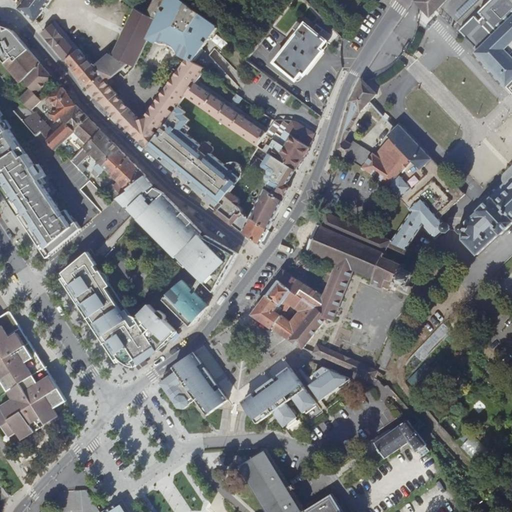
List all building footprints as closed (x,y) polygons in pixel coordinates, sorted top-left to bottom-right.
[(21,0),(18,7),(36,21),(44,9),(48,4),(51,0),(21,0)] [(184,57),(189,60),(193,62),(220,27),(220,24),(195,6),(186,0),(157,0),(151,14),(160,18),(150,38),(157,41),(161,40),(168,40),(173,41),(178,44),(181,47),(183,52),(184,57)] [(417,0),(416,1),(419,4),(431,17),(447,0),(417,0)] [(507,85),(511,80),(511,55),(510,54),(506,49),(511,43),(511,0),(490,0),(479,11),(484,17),(481,20),(475,15),(460,30),(479,49),(475,53),(507,85)] [(46,33),(90,85),(103,74),(109,81),(130,61),(137,65),(150,38),(160,18),(151,14),(143,10),(138,7),(132,18),(125,33),(115,53),(113,52),(96,66),(81,48),(76,52),(54,26),(46,32),(46,33)] [(321,33),(325,28),(318,23),(315,27),(307,22),(304,25),(299,21),(295,26),(300,30),(276,62),(301,82),(306,75),(309,77),(329,51),(326,49),(332,42),(321,33)] [(0,186),(4,193),(20,216),(30,232),(34,238),(35,240),(48,258),(83,229),(82,228),(79,223),(76,224),(67,211),(63,214),(45,186),(48,184),(45,179),(48,177),(40,165),(37,167),(28,155),(24,157),(15,144),(18,141),(11,130),(9,131),(0,117),(0,57),(2,58),(4,61),(6,63),(5,64),(17,78),(22,74),(26,80),(42,62),(16,32),(12,29),(9,28),(3,26),(0,25),(0,186)] [(178,107),(186,97),(196,83),(198,81),(205,72),(207,69),(193,62),(189,60),(182,70),(159,98),(176,110),(178,107)] [(54,76),(42,62),(26,80),(32,87),(37,92),(50,80),(54,76)] [(26,80),(22,74),(17,78),(22,83),(26,80)] [(110,108),(115,112),(125,102),(118,94),(119,93),(109,81),(103,74),(90,85),(110,108)] [(338,150),(344,154),(351,143),(345,139),(363,109),(379,94),(365,80),(364,78),(349,105),(337,149),(338,150)] [(196,83),(186,97),(258,147),(267,135),(268,133),(231,108),(196,83)] [(42,99),(37,92),(32,87),(21,97),(25,101),(33,108),(42,99)] [(78,106),(63,87),(52,96),(60,106),(52,112),(59,121),(64,117),(78,106)] [(243,99),(237,95),(233,101),(237,104),(239,105),(243,99)] [(128,126),(148,147),(163,128),(176,110),(159,98),(143,120),(130,107),(119,117),(128,126)] [(115,112),(119,117),(130,107),(125,102),(115,112)] [(89,117),(78,106),(64,117),(67,121),(51,135),(49,133),(53,129),(48,124),(44,127),(43,129),(44,130),(56,148),(58,146),(60,144),(76,129),(89,117)] [(191,182),(220,205),(221,204),(232,189),(227,185),(229,182),(234,186),(244,175),(244,174),(244,171),(243,169),(243,167),(241,165),(239,163),(237,162),(234,161),(232,162),(228,163),(226,165),(212,154),(214,151),(214,149),(213,147),(207,142),(205,142),(203,143),(201,145),(187,134),(192,128),(187,125),(190,120),(184,115),(186,113),(178,107),(176,110),(163,128),(148,147),(157,155),(178,172),(181,172),(186,175),(189,178),(191,182)] [(32,114),(44,127),(48,124),(36,111),(32,114)] [(43,129),(44,127),(32,114),(24,121),(36,135),(43,129)] [(102,130),(89,117),(76,129),(83,137),(81,139),(86,145),(102,130)] [(276,122),(268,133),(267,135),(272,138),(277,131),(280,127),(282,123),(277,120),(276,122)] [(285,120),(282,123),(280,127),(277,131),(283,136),(291,124),(285,120)] [(294,134),(311,146),(317,133),(304,124),(301,123),(299,126),(293,122),(291,124),(283,136),(277,131),(272,138),(276,140),(278,138),(288,141),(294,134)] [(391,186),(413,211),(393,241),(391,247),(411,256),(413,249),(408,247),(424,224),(436,238),(444,231),(447,232),(451,229),(451,225),(449,223),(445,223),(441,218),(467,193),(400,125),(390,137),(392,139),(377,155),(375,154),(374,155),(364,168),(386,182),(391,186)] [(120,149),(102,130),(86,145),(72,158),(76,162),(80,159),(82,160),(85,157),(84,155),(89,150),(100,160),(93,166),(95,168),(100,173),(107,167),(104,164),(120,149)] [(299,168),(311,146),(294,134),(288,141),(278,138),(276,140),(273,145),(270,149),(273,152),(298,169),(299,168)] [(351,143),(344,154),(364,168),(374,155),(353,141),(351,143)] [(148,177),(120,149),(104,164),(107,167),(119,180),(114,184),(113,183),(104,190),(113,202),(118,198),(129,191),(130,193),(148,177)] [(291,178),(298,169),(273,152),(265,162),(265,165),(271,169),(271,168),(273,167),(275,166),(277,167),(278,169),(291,178)] [(80,159),(76,162),(84,171),(88,167),(82,160),(80,159)] [(288,183),(291,178),(278,169),(277,167),(275,166),(273,167),(271,168),(271,169),(270,170),(271,172),(272,173),(269,184),(273,187),(287,194),(291,185),(288,183)] [(97,176),(100,173),(95,168),(92,170),(97,176)] [(155,193),(154,192),(158,188),(153,182),(148,177),(130,193),(129,191),(118,198),(135,211),(136,212),(140,208),(155,193)] [(511,186),(497,201),(493,198),(466,224),(463,223),(460,226),(460,229),(462,232),(465,232),(465,239),(478,254),(501,232),(503,233),(511,224),(511,186)] [(270,227),(287,194),(273,187),(272,189),(268,187),(255,212),(253,216),(270,227)] [(222,205),(224,207),(236,192),(232,189),(221,204),(222,205)] [(240,255),(208,236),(206,238),(204,236),(203,234),(204,233),(183,212),(181,210),(166,196),(158,190),(155,193),(140,208),(142,210),(145,213),(141,217),(180,256),(182,254),(186,258),(191,263),(190,266),(206,283),(213,289),(217,288),(221,288),(240,255)] [(240,227),(244,230),(252,217),(245,212),(245,210),(246,208),(244,206),(242,205),(241,203),(241,202),(242,199),(241,196),(236,192),(224,207),(220,212),(240,227)] [(309,252),(311,253),(311,252),(318,255),(318,256),(321,257),(321,256),(327,259),(326,260),(330,261),(331,261),(336,263),(339,264),(356,271),(374,279),(371,285),(383,290),(384,286),(391,289),(393,286),(397,288),(398,286),(406,290),(406,291),(409,292),(410,289),(415,275),(416,276),(417,273),(414,271),(413,272),(405,269),(407,265),(403,264),(402,265),(395,262),(396,260),(393,259),(392,260),(385,257),(385,256),(388,257),(389,253),(388,253),(391,247),(393,241),(327,213),(321,226),(321,227),(319,226),(315,237),(313,242),(312,241),(311,242),(313,243),(309,251),(307,250),(307,251),(309,252)] [(262,243),(270,227),(253,216),(252,217),(244,230),(262,243)] [(113,355),(119,363),(123,360),(125,363),(130,365),(136,367),(139,365),(159,351),(167,342),(171,338),(178,331),(177,331),(167,320),(161,315),(163,312),(161,310),(159,312),(156,310),(153,312),(148,308),(137,320),(133,320),(101,271),(100,271),(96,266),(98,264),(92,255),(90,252),(59,275),(62,279),(70,290),(78,303),(81,307),(93,325),(95,328),(99,333),(113,355)] [(332,280),(339,264),(336,263),(335,265),(333,265),(329,273),(332,274),(329,279),(332,280)] [(336,319),(356,271),(339,264),(332,280),(325,297),(320,308),(330,318),(335,320),(336,319)] [(282,279),(280,281),(294,291),(320,308),(325,297),(298,280),(287,272),(282,279)] [(208,310),(210,307),(199,296),(197,294),(188,291),(190,287),(184,281),(166,300),(187,321),(192,326),(208,310)] [(286,302),(294,291),(280,281),(273,291),(268,298),(281,308),(286,302)] [(286,302),(291,306),(300,313),(290,325),(282,318),(276,328),(292,340),(304,327),(320,308),(294,291),(286,302)] [(282,318),(277,314),(281,308),(268,298),(262,307),(256,315),(276,328),(282,318)] [(291,306),(286,302),(281,308),(277,314),(282,318),(291,306)] [(330,318),(320,308),(304,327),(292,340),(305,349),(327,322),(330,324),(333,323),(335,320),(330,318)] [(29,339),(11,310),(0,317),(0,380),(1,379),(14,399),(2,406),(5,411),(0,413),(0,418),(11,436),(18,432),(23,439),(32,433),(39,429),(60,415),(55,407),(68,399),(52,375),(34,346),(29,339)] [(446,339),(454,331),(445,322),(421,347),(414,355),(407,363),(415,371),(446,339)] [(314,353),(376,380),(377,379),(380,372),(329,349),(318,344),(314,353)] [(194,397),(197,401),(208,416),(219,407),(227,402),(229,400),(221,389),(218,392),(215,387),(210,381),(214,379),(205,366),(201,369),(199,366),(202,363),(197,356),(161,383),(163,386),(165,388),(168,392),(170,395),(180,408),(186,409),(190,406),(190,401),(194,397)] [(297,415),(286,401),(293,396),(303,411),(316,401),(309,391),(306,386),(290,365),(279,373),(282,377),(280,379),(272,384),(269,381),(258,389),(261,393),(256,396),(254,392),(243,400),(244,402),(258,421),(273,410),(277,416),(284,425),(297,415)] [(309,384),(320,399),(350,378),(350,376),(337,371),(335,373),(331,368),(323,365),(314,372),(317,375),(318,377),(309,384)] [(428,445),(408,419),(389,432),(376,442),(386,458),(411,441),(418,451),(419,451),(423,456),(432,450),(428,445)] [(473,435),(461,446),(478,463),(489,451),(473,435)] [(340,503),(333,493),(310,507),(306,510),(304,506),(300,500),(298,498),(297,496),(293,490),(288,481),(266,447),(245,460),(239,464),(238,464),(268,511),(345,511),(341,505),(340,503)] [(110,508),(103,511),(130,511),(123,500),(110,508)]
